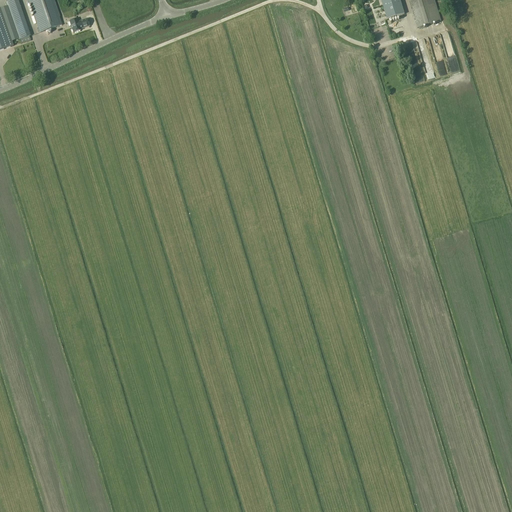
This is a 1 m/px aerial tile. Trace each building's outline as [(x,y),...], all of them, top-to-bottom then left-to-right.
[(60,17),(53,0),(27,0),(40,34),(62,26),(59,17),(60,17)] [(404,15),(399,0),(395,0),(382,4),(387,20),(404,15)] [(408,0),(417,28),(441,21),(434,0),(408,0)] [(0,9),(0,51),(13,47),(0,9)] [(80,29),(90,26),(87,19),(78,22),(77,19),(69,22),(71,26),(70,26),(72,30),(72,29),(73,33),(81,31),(80,29)]
